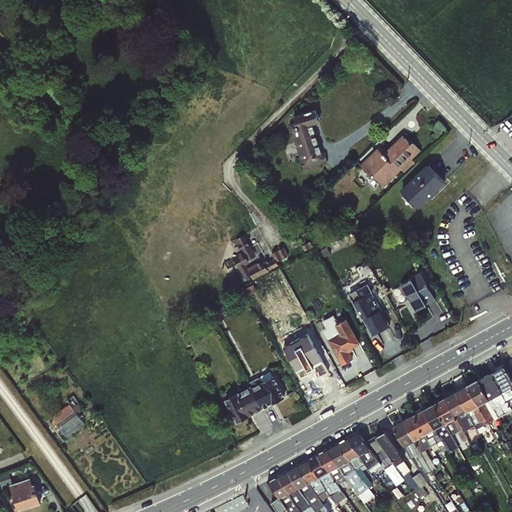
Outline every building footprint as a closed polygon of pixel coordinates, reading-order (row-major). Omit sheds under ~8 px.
[(315,109),(294,116),(296,123),(289,125),(304,170),(327,162),(324,151),(322,152),(313,124),(319,122),(318,118),(320,118),(318,112),(316,112),(315,109)] [(107,122),(99,131),(106,137),(113,128),(107,122)] [(377,148),(360,165),(383,188),(401,170),(404,173),(413,164),(414,165),(416,163),(411,159),(420,150),(412,142),(413,143),(411,145),(402,135),(402,136),(401,135),(395,141),(396,142),(384,153),(377,148)] [(428,165),(402,191),(404,193),(402,195),(413,207),(415,205),(418,209),(427,200),(428,201),(437,192),(435,190),(444,181),(428,165)] [(233,257),(244,278),(250,275),(252,279),(277,265),(276,262),(288,255),(283,247),(271,253),(274,258),(268,262),(265,258),(248,268),(246,265),(250,263),(248,260),(256,256),(244,234),(236,239),(243,252),(241,253),(240,251),(237,253),(238,255),(233,257)] [(420,272),(401,285),(408,297),(416,311),(426,305),(426,304),(435,299),(420,272)] [(22,280),(15,289),(24,295),(31,286),(22,280)] [(368,283),(351,293),(373,335),(389,326),(370,292),(372,291),(368,283)] [(399,302),(408,297),(401,285),(392,290),(399,302)] [(219,300),(209,306),(212,312),(222,307),(219,300)] [(333,315),(322,321),(326,327),(322,329),(342,365),(352,359),(348,352),(352,350),(351,347),(358,343),(346,319),(337,324),(335,319),(335,318),(333,315)] [(309,332),(283,345),(301,378),(310,373),(308,367),(312,365),(318,375),(328,370),(309,332)] [(491,372),(511,406),(511,405),(511,379),(508,372),(504,365),(491,372)] [(270,371),(249,382),(251,386),(262,408),(284,396),(270,371)] [(511,406),(491,372),(488,372),(487,373),(478,378),(498,417),(511,409),(511,406)] [(498,417),(478,378),(466,384),(483,416),(481,421),(484,425),(498,417)] [(483,416),(466,384),(455,391),(470,419),(474,426),(481,421),(483,416)] [(237,422),(262,408),(251,386),(225,400),(237,422)] [(470,419),(455,391),(445,396),(470,443),(477,454),(481,451),(473,440),(474,439),(465,422),(470,419)] [(70,404),(52,417),(66,436),(84,424),(77,414),(83,409),(73,395),(67,400),(70,404)] [(470,443),(445,396),(434,403),(452,435),(457,433),(463,446),(470,443)] [(452,435),(434,403),(424,408),(449,453),(459,447),(452,435)] [(449,453),(424,408),(414,414),(431,447),(433,451),(439,448),(443,456),(449,453)] [(431,447),(414,414),(403,420),(426,461),(430,458),(426,449),(431,447)] [(426,461),(403,420),(392,426),(410,457),(415,455),(427,473),(431,471),(426,461)] [(400,449),(385,430),(375,436),(420,498),(427,493),(424,488),(424,485),(428,482),(420,471),(412,477),(409,473),(411,471),(403,460),(404,459),(399,451),(400,449)] [(348,437),(364,465),(369,469),(379,461),(358,432),(348,437)] [(337,443),(369,487),(373,484),(360,467),(364,465),(348,437),(337,443)] [(369,487),(337,443),(327,449),(344,476),(363,501),(373,493),(369,487)] [(344,476),(327,449),(318,454),(336,481),(344,476)] [(336,481),(318,454),(307,460),(329,496),(333,500),(337,497),(334,492),(341,490),(336,481)] [(329,496),(307,460),(297,466),(321,501),(329,496)] [(321,501),(297,466),(288,470),(310,506),(312,507),(321,501)] [(310,506),(288,470),(277,476),(302,511),(310,506)] [(0,482),(2,489),(8,487),(6,483),(12,481),(10,474),(0,477),(0,482)] [(302,511),(277,476),(268,481),(278,497),(271,502),(277,511),(283,511),(287,509),(288,511),(302,511)] [(30,477),(10,484),(19,510),(40,503),(34,484),(32,484),(30,477)]
